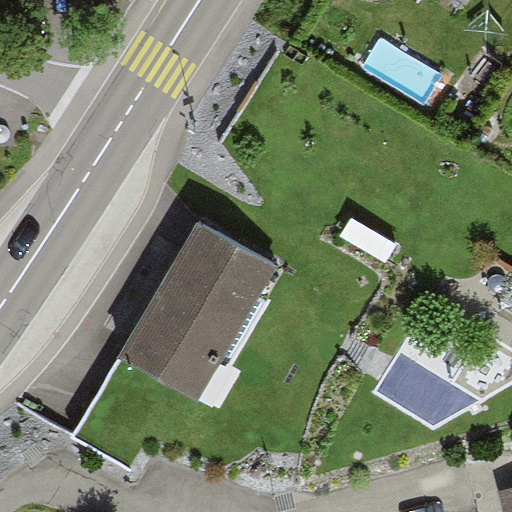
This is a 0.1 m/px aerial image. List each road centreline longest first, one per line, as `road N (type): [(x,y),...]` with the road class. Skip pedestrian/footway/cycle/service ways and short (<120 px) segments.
road 1 (tertiary): [(119,128),(0,305)]
road 2 (tertiary): [(203,0),(119,128)]
road 3 (residential): [(0,64),(43,79),(119,128)]
